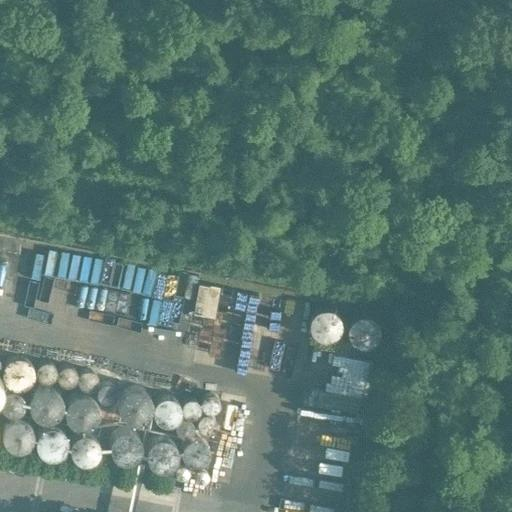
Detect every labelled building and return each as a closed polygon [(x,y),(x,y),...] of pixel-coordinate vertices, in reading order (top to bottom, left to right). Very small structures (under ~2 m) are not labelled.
[(308,326),(319,311),(300,297),(289,312),(308,326)] [(96,370),(114,391),(127,380),(109,359),(96,370)] [(276,430),(339,430),(339,402),(276,402),(276,430)] [(50,403),(45,427),(68,432),(73,408),(50,403)] [(232,434),(228,463),(240,465),(244,435),(232,434)] [(199,484),(223,486),(226,452),(215,451),(214,459),(201,458),(199,484)]
